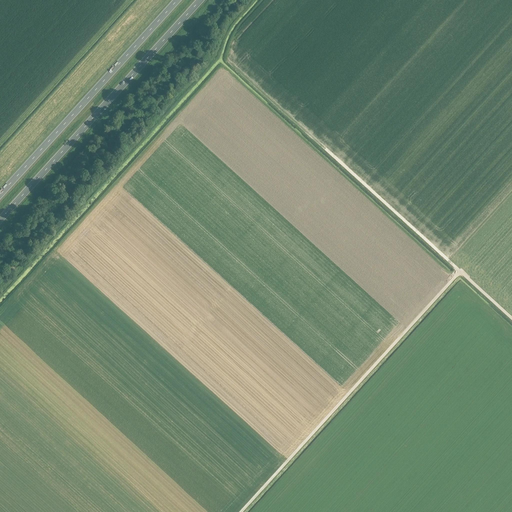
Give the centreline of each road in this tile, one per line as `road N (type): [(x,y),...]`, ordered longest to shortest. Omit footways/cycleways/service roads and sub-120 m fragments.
road 1 (track): [(511,320),(229,62)]
road 2 (track): [(242,511),(459,273)]
road 3 (trunk): [(0,221),(201,0)]
road 4 (trunk): [(177,0),(0,195)]
